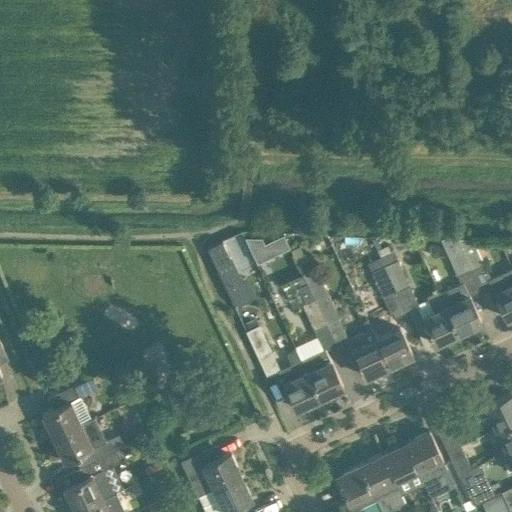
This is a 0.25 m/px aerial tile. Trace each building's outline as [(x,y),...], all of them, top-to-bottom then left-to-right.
[(261,236),(244,236),(256,262),(289,247),(283,233),(264,242),(261,236)] [(458,276),(472,269),(457,237),(442,237),(440,238),(445,247),(458,276)] [(457,237),(472,269),(480,289),(490,284),(505,317),(511,314),(511,269),(511,268),(490,278),(483,264),(471,238),(457,237)] [(223,238),(208,246),(213,256),(228,249),(223,238)] [(300,245),(292,249),(308,282),(327,322),(339,317),(339,316),(318,271),(311,256),(306,258),(300,245)] [(387,245),(378,249),(381,256),(396,289),(409,283),(397,259),(393,251),(391,251),(390,252),(387,245)] [(381,256),(368,262),(372,271),(383,296),(396,289),(381,256)] [(462,281),(439,292),(445,306),(457,332),(481,321),(472,302),(469,295),(462,281)] [(308,282),(298,287),(305,302),(302,304),(313,329),(327,322),(308,282)] [(434,311),(421,317),(434,343),(457,332),(445,306),(439,292),(438,290),(427,296),(427,298),(434,311)] [(255,316),(245,321),(249,328),(247,329),(258,355),(271,349),(259,323),(258,324),(255,316)] [(373,327),(371,328),(376,338),(388,364),(412,353),(403,334),(400,327),(395,317),(373,327)] [(371,328),(347,339),(355,357),(364,375),(388,364),(376,338),(371,328)] [(324,347),(300,359),(306,371),(318,397),(343,386),(324,347)] [(287,352),(291,363),(278,370),(283,382),(282,382),(286,390),(295,408),(318,397),(306,371),(300,359),(296,348),(287,352)] [(41,413),(52,436),(82,422),(92,417),(81,396),(98,387),(93,375),(70,386),(70,385),(47,396),(52,407),(41,413)] [(119,401),(126,400),(127,393),(123,388),(116,390),(114,396),(119,401)] [(493,422),(495,427),(511,418),(511,392),(511,390),(471,409),(475,419),(489,412),(493,422)] [(74,454),(79,465),(101,454),(124,444),(119,433),(106,439),(95,416),(92,418),(92,417),(82,422),(52,436),(63,459),(74,454)] [(511,418),(495,427),(506,450),(511,447),(511,418)] [(436,426),(447,449),(460,443),(449,420),(436,426)] [(141,434),(148,431),(145,423),(137,427),(141,434)] [(429,429),(405,440),(417,467),(424,482),(425,482),(426,485),(435,480),(438,486),(452,479),(463,502),(471,498),(459,472),(452,459),(451,459),(444,463),(441,456),(437,447),(429,429)] [(136,440),(140,448),(150,443),(147,435),(136,440)] [(405,440),(381,451),(399,489),(400,488),(402,493),(424,482),(417,467),(405,440)] [(74,510),(116,491),(123,487),(112,464),(122,460),(119,453),(131,448),(129,443),(124,444),(101,454),(79,465),(84,476),(63,486),(74,510)] [(447,449),(451,459),(452,459),(459,472),(470,467),(460,443),(447,449)] [(197,494),(199,493),(213,487),(213,488),(241,475),(230,450),(219,455),(214,444),(191,454),(197,466),(202,464),(207,474),(191,482),(197,494)] [(381,451),(358,462),(371,489),(372,488),(376,498),(377,499),(392,492),(399,489),(381,451)] [(144,466),(149,475),(163,468),(158,459),(144,466)] [(371,489),(358,462),(334,474),(351,509),(376,498),(372,488),(371,489)] [(470,467),(459,472),(471,498),(473,503),(495,494),(488,481),(479,485),(470,467)] [(219,511),(245,511),(241,502),(252,497),(241,475),(213,488),(213,487),(199,493),(207,511),(217,511),(224,509),(224,510),(219,511)] [(511,484),(500,490),(507,503),(511,500),(511,484)] [(125,511),(116,491),(74,510),(74,511),(125,511)] [(154,511),(162,508),(157,500),(148,504),(152,511),(154,511)]
